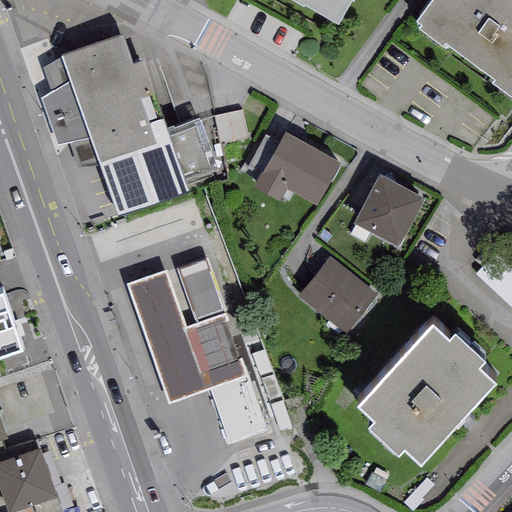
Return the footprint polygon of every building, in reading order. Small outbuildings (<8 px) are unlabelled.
[(280,0),(303,13),(304,11),(338,30),(351,7),(353,8),(358,0),(280,0)] [(511,0),(437,0),(416,29),(420,32),(418,35),(442,53),(445,49),(494,86),(492,90),(511,104),(511,0)] [(123,24),(61,45),(63,50),(43,63),(51,85),(40,91),(57,138),(91,130),(118,207),(221,172),(199,110),(169,120),(143,48),(133,52),(123,24)] [(245,108),(219,115),(226,141),(252,134),(245,108)] [(340,153),(284,122),(254,178),(288,196),(294,184),(316,196),(340,153)] [(423,185),(379,162),(353,211),(398,234),(423,185)] [(329,251),(297,289),(345,329),(377,290),(329,251)] [(178,263),(196,311),(223,301),(205,253),(178,263)] [(166,263),(127,277),(169,396),(204,381),(183,321),(187,320),(166,263)] [(0,345),(27,336),(4,273),(0,274),(0,345)] [(433,299),(356,380),(373,396),(368,402),(399,431),(405,426),(420,440),(496,359),(480,343),(486,336),(455,308),(449,314),(433,299)] [(226,306),(187,320),(183,321),(204,381),(209,380),(230,438),(267,424),(226,306)] [(0,452),(0,481),(8,505),(57,488),(39,439),(0,452)]
